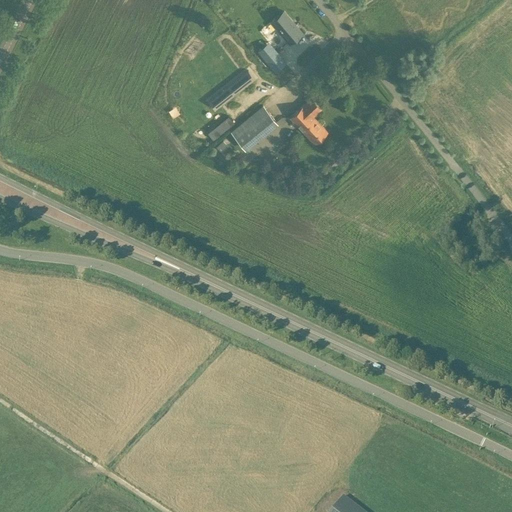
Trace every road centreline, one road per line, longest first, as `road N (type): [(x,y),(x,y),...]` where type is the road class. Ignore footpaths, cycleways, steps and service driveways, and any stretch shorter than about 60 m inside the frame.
road 1 (unclassified): [(511,456),(128,275),(0,251)]
road 2 (primary): [(494,418),(181,270)]
road 3 (unclassified): [(511,240),(316,0)]
road 4 (primary): [(181,270),(0,177)]
road 5 (primary): [(0,198),(181,270)]
